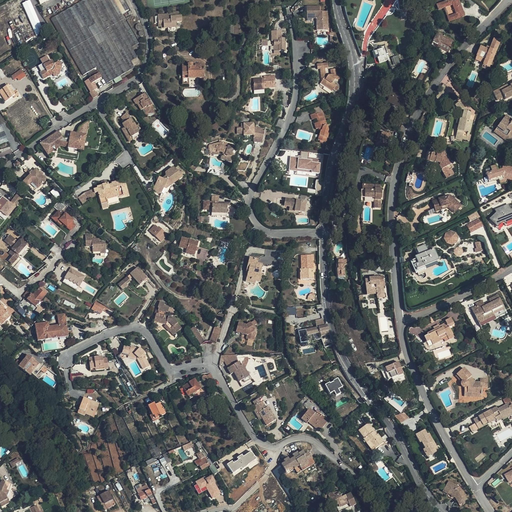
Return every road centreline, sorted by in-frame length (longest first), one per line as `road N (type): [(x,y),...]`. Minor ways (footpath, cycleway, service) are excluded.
road 1 (residential): [(509,0),(473,37),(406,135),(391,210),(400,323)]
road 2 (unclassified): [(442,511),(336,341),(322,233)]
road 3 (residential): [(322,233),(261,231),(248,209),(294,100),(290,14)]
road 4 (unclassified): [(322,233),(331,164),(352,103),(353,58),(336,0)]
road 5 (residential): [(400,323),(402,348),(472,486)]
road 6 (residential): [(63,359),(134,327),(145,331),(165,366),(213,366)]
road 7 (residential): [(387,511),(320,443),(300,437),(278,447)]
road 8 (residential): [(136,0),(151,31),(148,67),(94,103)]
road 9 (residential): [(400,323),(511,269)]
road 10 (residential): [(94,103),(0,176)]
